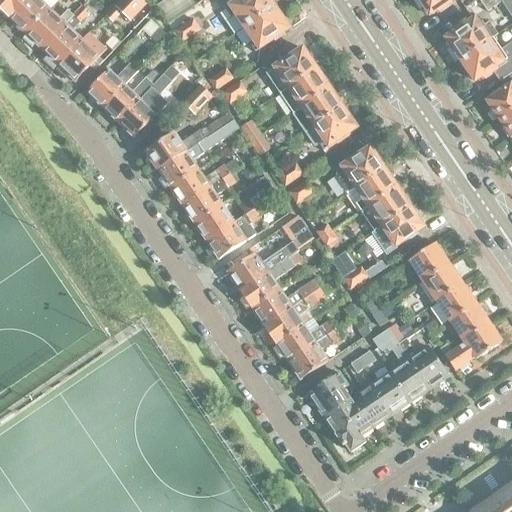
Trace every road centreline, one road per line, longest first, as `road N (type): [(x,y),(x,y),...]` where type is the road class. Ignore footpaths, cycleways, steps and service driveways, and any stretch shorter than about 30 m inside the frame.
road 1 (residential): [(350,511),(161,233),(0,40)]
road 2 (secondary): [(511,244),(344,0)]
road 3 (residential): [(360,511),(511,405)]
